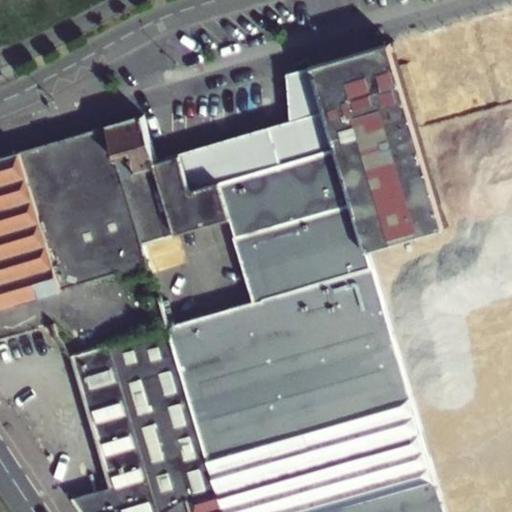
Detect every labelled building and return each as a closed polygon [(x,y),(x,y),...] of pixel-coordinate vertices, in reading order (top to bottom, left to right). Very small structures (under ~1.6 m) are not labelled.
[(449,228),(394,42),(315,66),(350,183),(370,251),(449,228)] [(432,459),(395,332),(370,251),(350,183),(315,66),(288,74),(297,121),(254,134),(171,158),(160,161),(146,115),(111,126),(126,175),(161,164),(182,233),(232,218),(255,302),(171,327),(174,336),(226,511),(447,511),(436,473),(432,459)] [(0,307),(122,274),(123,280),(155,271),(146,243),(182,233),(161,164),(126,175),(111,126),(0,158),(0,307)] [(226,511),(174,336),(171,327),(160,330),(109,344),(154,479),(115,488),(76,499),(85,511),(226,511)] [(109,344),(70,355),(115,488),(154,479),(109,344)]
